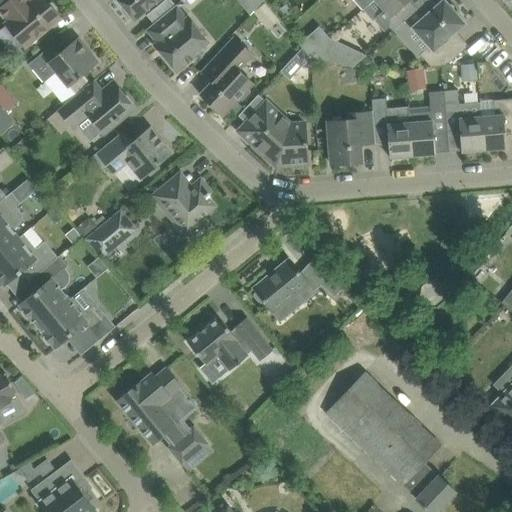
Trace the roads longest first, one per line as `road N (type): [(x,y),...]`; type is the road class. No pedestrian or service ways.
road 1 (unclassified): [(511,176),(279,194),(145,75),(85,0)]
road 2 (residential): [(274,226),(63,401)]
road 3 (residential): [(63,401),(135,490),(139,511)]
